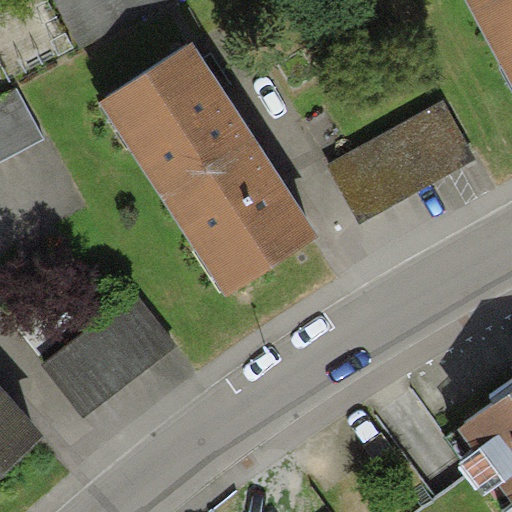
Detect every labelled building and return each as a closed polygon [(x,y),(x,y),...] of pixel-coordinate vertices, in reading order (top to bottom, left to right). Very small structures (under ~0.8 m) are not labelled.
[(53,0),(79,46),(165,0),(53,0)] [(511,0),(470,0),(511,78),(511,0)] [(196,23),(100,79),(218,279),(314,223),(196,23)] [(15,88),(0,96),(0,159),(41,138),(15,88)] [(436,98),(321,162),(353,219),(468,155),(436,98)] [(134,294),(38,365),(76,416),(172,346),(134,294)] [(511,511),(511,374),(462,409),(472,424),(455,436),(488,484),(501,475),(511,491),(497,501),(504,511),(511,511)] [(0,379),(0,464),(41,433),(0,379)]
